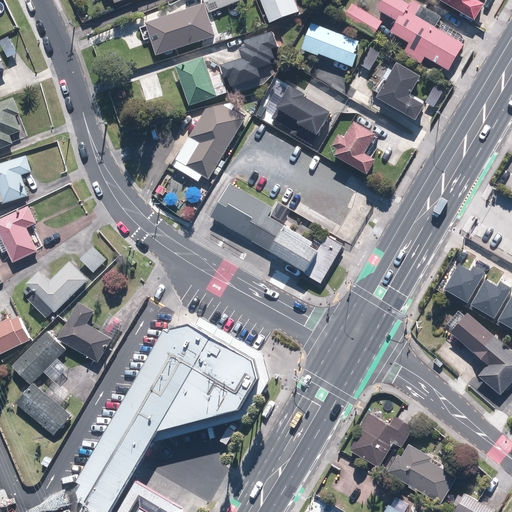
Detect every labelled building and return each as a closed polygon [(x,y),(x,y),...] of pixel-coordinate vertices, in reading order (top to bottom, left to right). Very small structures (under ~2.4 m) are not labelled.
[(207,14),(243,0),(201,0),(203,5),(207,14)] [(297,13),(292,0),(291,0),(290,1),(289,0),(258,0),(268,25),(297,13)] [(434,29),(440,19),(410,2),(408,6),(397,0),(381,0),(375,12),(395,23),(388,35),(407,45),(402,55),(419,65),(423,59),(447,72),(462,45),(434,29)] [(432,0),(472,23),(482,7),(473,2),(474,0),(432,0)] [(381,23),(350,4),(344,15),(375,33),(381,23)] [(203,5),(142,25),(154,57),(215,37),(207,14),(203,5)] [(359,44),(310,24),(300,49),(349,69),(359,44)] [(13,34),(3,39),(11,57),(21,52),(13,34)] [(276,50),(271,34),(242,44),(243,47),(236,50),(240,60),(217,68),(222,81),(226,79),(229,90),(262,79),(259,71),(275,65),(271,52),(276,50)] [(3,78),(12,74),(0,46),(0,89),(2,88),(0,83),(0,73),(1,73),(3,78)] [(202,58),(174,67),(188,107),(215,98),(226,94),(223,84),(212,87),(202,58)] [(379,82),(382,84),(373,100),(413,123),(424,104),(408,95),(417,80),(393,65),(389,72),(386,70),(379,82)] [(350,79),(346,86),(368,99),(372,92),(350,79)] [(441,106),(449,91),(435,83),(426,98),(441,106)] [(295,124),(294,126),(314,138),(329,114),(287,88),(273,110),(295,124)] [(25,128),(20,114),(24,112),(18,96),(0,103),(0,148),(17,142),(13,133),(25,128)] [(222,106),(205,110),(174,162),(207,181),(245,119),(222,106)] [(329,149),(335,152),(331,159),(365,177),(373,162),(363,156),(373,137),(350,124),(341,141),(335,138),(329,149)] [(33,153),(0,163),(0,204),(29,196),(25,183),(30,182),(27,173),(38,170),(33,153)] [(355,192),(317,170),(296,206),(334,228),(355,192)] [(273,211),(228,186),(210,217),(272,251),(269,256),(318,284),(340,246),(324,237),(317,249),(267,221),(273,211)] [(11,250),(17,262),(43,251),(32,226),(42,222),(34,205),(0,220),(0,225),(1,228),(0,228),(0,246),(3,253),(11,250)] [(97,245),(84,258),(97,271),(110,259),(97,245)] [(58,309),(60,312),(85,288),(86,290),(96,280),(75,258),(55,278),(45,268),(31,282),(39,290),(32,297),(51,316),(58,309)] [(458,264),(442,292),(466,306),(485,272),(473,265),(470,271),(458,264)] [(485,280),(469,308),(493,322),(511,288),(500,281),(497,287),(485,280)] [(511,295),(511,296),(496,324),(511,333),(511,295)] [(92,321),(99,309),(84,300),(62,337),(103,361),(117,336),(92,321)] [(270,349),(207,313),(205,316),(264,352),(269,371),(250,402),(169,424),(162,437),(248,414),(254,413),(276,375),(270,349)] [(0,324),(0,355),(35,340),(24,314),(0,324)] [(511,380),(511,354),(465,314),(448,335),(485,366),(476,377),(499,396),(511,380)] [(117,511),(141,473),(156,447),(162,437),(169,424),(250,402),(269,371),(264,352),(205,316),(202,316),(185,319),(182,323),(178,321),(84,477),(88,480),(92,493),(96,495),(86,511),(81,511),(79,511),(117,511)] [(57,380),(71,367),(63,357),(71,350),(52,328),(13,364),(29,381),(33,385),(38,381),(39,380),(42,377),(48,371),(57,380)] [(25,395),(18,401),(55,435),(77,415),(38,381),(33,385),(29,381),(20,389),(25,395)] [(388,427),(367,415),(357,430),(359,432),(347,450),(377,468),(392,444),(400,449),(413,429),(394,417),(388,427)] [(385,474),(439,505),(454,479),(427,463),(429,459),(407,446),(399,458),(396,456),(385,474)] [(194,511),(191,501),(141,473),(117,511),(194,511)] [(493,511),(463,495),(462,497),(458,495),(452,506),(456,508),(453,511),(493,511)]
